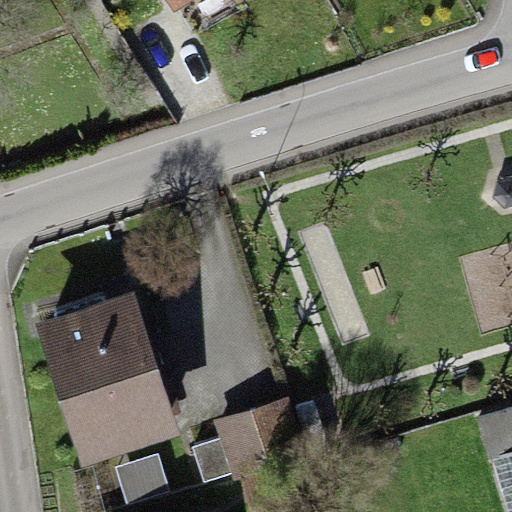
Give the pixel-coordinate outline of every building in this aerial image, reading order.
[(166,0),(173,11),(190,0),(166,0)] [(511,177),(502,180),(496,181),(492,196),(503,208),(511,205),(511,177)] [(132,292),(33,324),(80,467),(180,434),(132,292)] [(282,399),(214,420),(220,438),(192,447),(203,482),(229,474),(231,481),(239,478),(279,465),(301,459),(282,399)] [(314,399),(296,405),(311,456),(329,450),(314,399)] [(511,405),(476,417),(488,458),(511,450),(511,405)] [(511,511),(511,450),(488,458),(504,511),(511,511)] [(170,490),(157,452),(113,466),(126,505),(170,490)] [(279,465),(239,478),(248,511),(281,511),(291,510),(279,465)]
